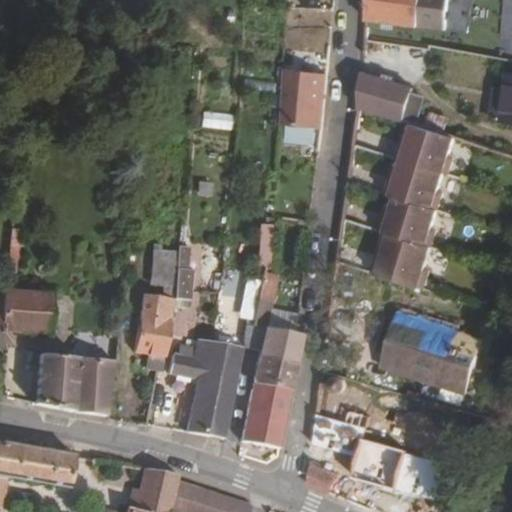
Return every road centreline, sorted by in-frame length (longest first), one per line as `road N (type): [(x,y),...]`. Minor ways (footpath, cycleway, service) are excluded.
road 1 (residential): [(286,494),(331,252),(352,0)]
road 2 (residential): [(0,415),(189,456),(286,494)]
